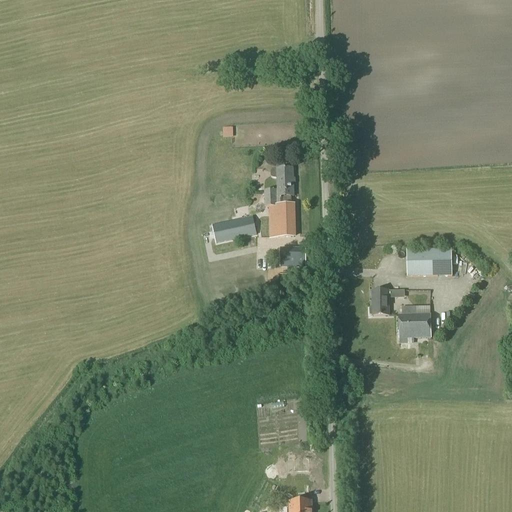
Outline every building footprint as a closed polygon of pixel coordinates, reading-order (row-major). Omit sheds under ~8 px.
[(293,179),(293,169),(272,170),(270,172),(270,177),(273,179),(277,179),(277,191),(264,191),(264,206),(268,206),(269,239),(295,238),(294,205),(291,205),(290,198),(293,198),(293,184),(295,184),(295,179),(293,179)] [(216,245),(256,236),(252,217),(212,226),(216,245)] [(305,267),(305,251),(280,251),(280,267),(305,267)] [(407,278),(418,278),(452,277),(452,251),(406,252),(407,278)] [(372,317),(389,317),(388,292),(371,292),(372,307),(369,309),(369,315),(372,317)] [(430,316),(430,307),(401,308),(402,316),(398,316),(399,340),(399,343),(399,345),(414,345),(414,339),(431,339),(430,316)] [(311,511),(312,503),(289,503),(289,511),(311,511)]
